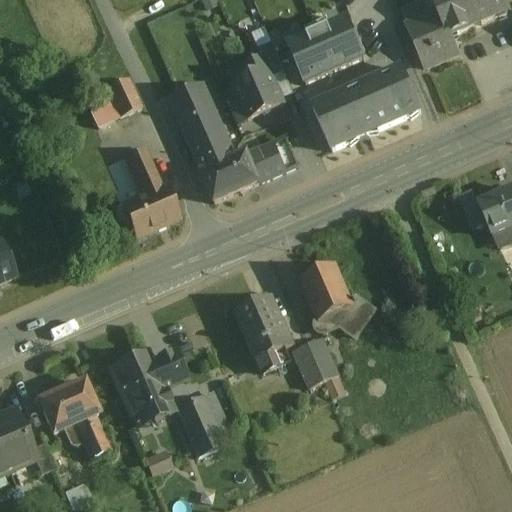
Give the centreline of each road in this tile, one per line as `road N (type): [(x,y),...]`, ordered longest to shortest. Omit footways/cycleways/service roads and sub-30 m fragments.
road 1 (unclassified): [(511,459),(384,180)]
road 2 (unclassified): [(211,255),(103,0)]
road 3 (secondary): [(211,255),(0,346)]
road 4 (secondary): [(384,180),(211,255)]
road 5 (secondary): [(511,123),(384,180)]
